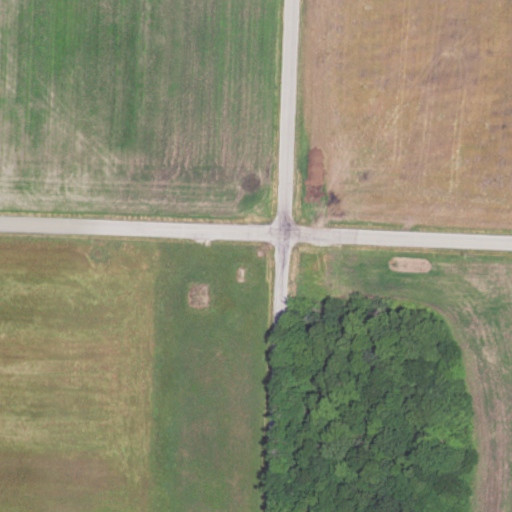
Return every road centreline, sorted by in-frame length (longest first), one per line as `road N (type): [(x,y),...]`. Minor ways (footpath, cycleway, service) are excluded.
road 1 (residential): [(511,243),(0,224)]
road 2 (residential): [(272,511),(282,235)]
road 3 (residential): [(282,235),(290,0)]
